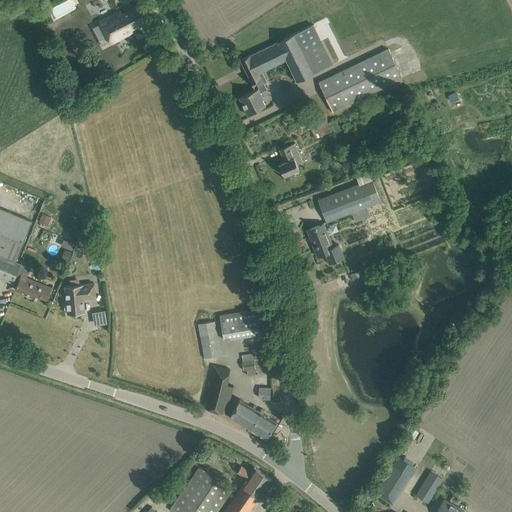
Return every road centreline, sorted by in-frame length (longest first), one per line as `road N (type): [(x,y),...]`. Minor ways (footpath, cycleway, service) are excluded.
road 1 (unclassified): [(302,483),(259,203),(157,0)]
road 2 (tertiary): [(302,483),(210,423),(0,354)]
